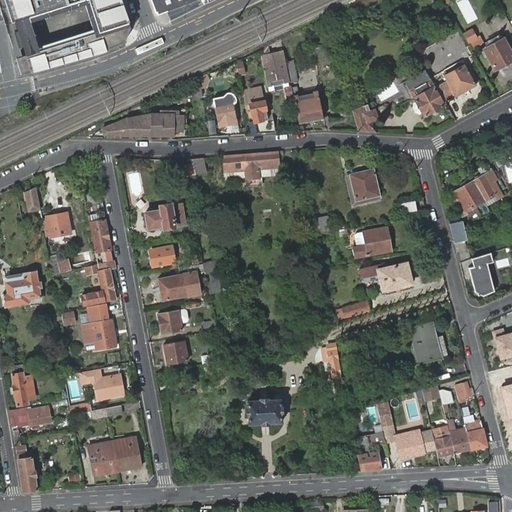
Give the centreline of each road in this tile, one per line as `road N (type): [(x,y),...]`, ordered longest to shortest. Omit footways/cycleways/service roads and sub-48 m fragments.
road 1 (residential): [(105,147),(167,494)]
road 2 (tertiary): [(167,494),(503,474)]
road 3 (residential): [(421,146),(331,138),(105,147)]
road 4 (residential): [(421,146),(465,319)]
road 5 (residential): [(0,91),(155,43)]
road 6 (residential): [(465,319),(503,474)]
road 7 (tertiary): [(17,505),(167,494)]
